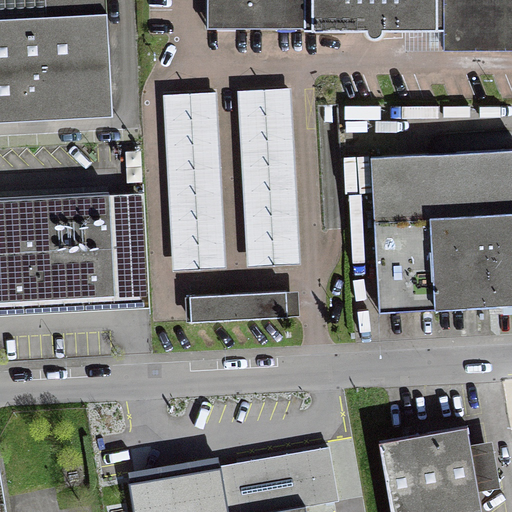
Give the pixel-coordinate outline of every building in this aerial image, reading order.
[(62,0),(64,12),(108,10),(107,0),(62,0)] [(511,0),(213,0),(213,45),(511,51),(511,0)] [(0,121),(113,117),(108,10),(64,12),(0,15),(0,121)] [(297,89),(240,93),(252,275),(308,271),(297,89)] [(226,96),(170,99),(179,279),(235,276),(226,96)] [(511,146),(371,155),(381,315),(511,306),(511,146)] [(112,195),(0,200),(0,304),(117,299),(112,195)] [(305,296),(198,302),(199,332),(309,327),(305,296)] [(480,511),(467,428),(387,441),(398,511),(480,511)] [(201,511),(308,511),(308,508),(341,503),(331,446),(194,469),(201,511)] [(13,511),(3,449),(0,449),(0,511),(13,511)]
